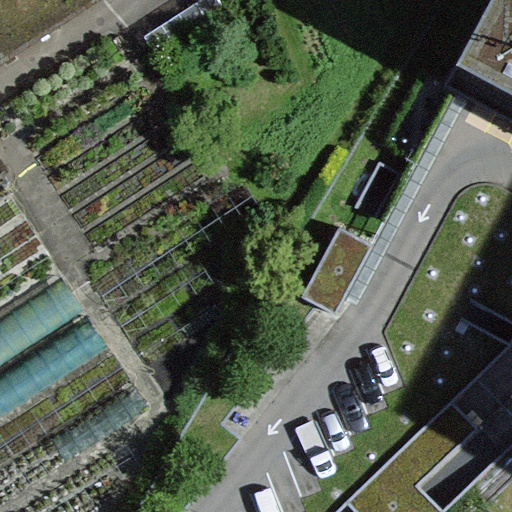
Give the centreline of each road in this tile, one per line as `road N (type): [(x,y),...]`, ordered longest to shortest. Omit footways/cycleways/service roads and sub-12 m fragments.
road 1 (unknown): [(511,179),(480,175),(451,191),(389,330),(241,511)]
road 2 (unknown): [(0,80),(100,0)]
